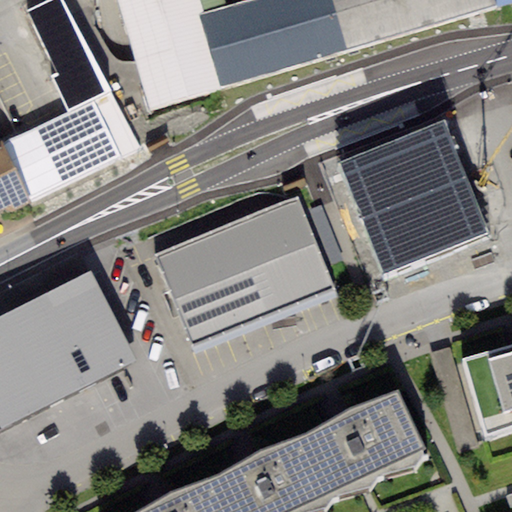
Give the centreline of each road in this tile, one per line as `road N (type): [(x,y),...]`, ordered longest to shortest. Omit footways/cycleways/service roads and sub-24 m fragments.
road 1 (primary): [(511,55),(314,117),(0,266)]
road 2 (unclassified): [(511,286),(388,319),(185,408),(10,503)]
